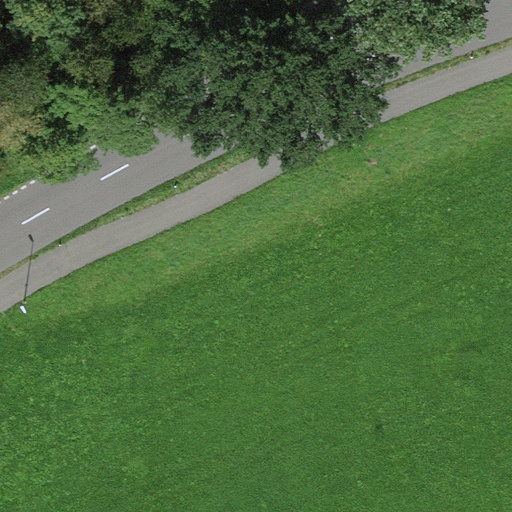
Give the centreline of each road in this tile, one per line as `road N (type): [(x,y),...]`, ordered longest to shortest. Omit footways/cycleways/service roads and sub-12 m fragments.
road 1 (tertiary): [(180,141),(357,62),(511,9)]
road 2 (tertiary): [(180,141),(373,0)]
road 3 (tertiary): [(0,239),(180,141)]
